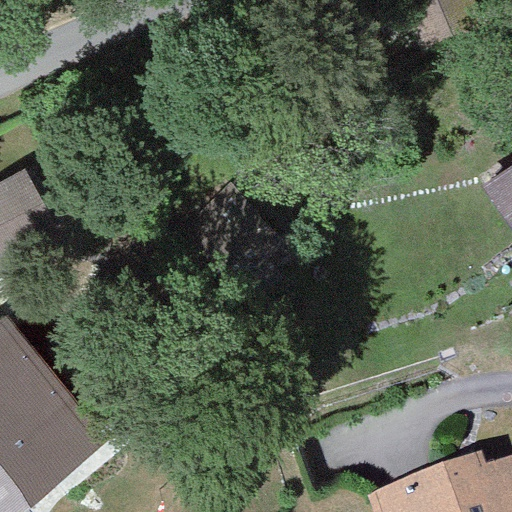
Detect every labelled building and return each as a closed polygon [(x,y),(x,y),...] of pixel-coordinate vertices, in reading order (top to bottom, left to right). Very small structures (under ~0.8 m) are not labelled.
[(511,158),(484,180),(511,215),(511,158)] [(28,163),(0,179),(0,249),(3,255),(62,222),(28,163)] [(287,235),(232,178),(170,239),(232,302),(275,259),(269,253),(287,235)] [(6,314),(0,319),(0,511),(4,511),(103,430),(6,314)] [(511,511),(511,450),(369,502),(372,511),(511,511)]
